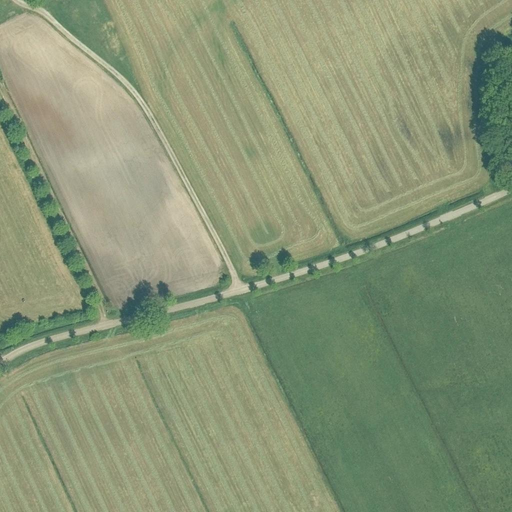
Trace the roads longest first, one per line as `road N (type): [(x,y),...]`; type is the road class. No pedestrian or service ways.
road 1 (unclassified): [(0,363),(62,336),(363,250),(511,190)]
road 2 (track): [(237,290),(144,106),(46,15),(18,0)]
road 3 (track): [(105,325),(0,95)]
